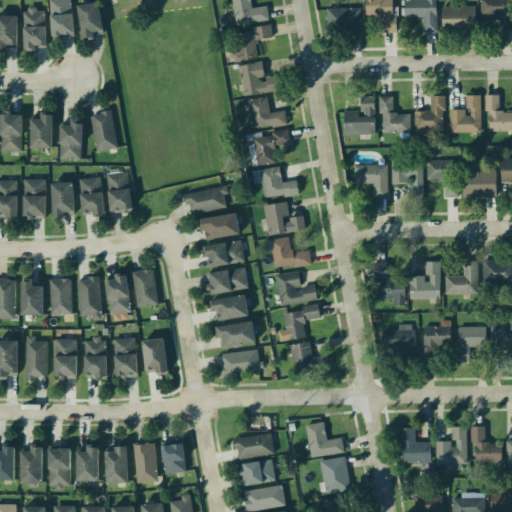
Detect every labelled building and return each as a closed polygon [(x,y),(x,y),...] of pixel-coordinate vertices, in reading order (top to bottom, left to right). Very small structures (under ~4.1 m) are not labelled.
[(70,0),(49,0),(49,39),(71,39),(70,0)] [(251,0),(234,0),(234,25),(267,25),(267,8),(251,8),(251,0)] [(394,0),(365,0),(365,17),(382,17),(382,35),(394,35),(394,0)] [(423,19),(423,35),(437,35),(437,0),(412,0),(412,1),(404,1),(403,19),(423,19)] [(511,0),(480,0),(480,20),(501,20),(501,32),(511,32),(511,0)] [(102,36),(97,3),(75,7),(80,40),(102,36)] [(442,8),(442,34),(475,34),(475,8),(442,8)] [(360,11),(327,11),(327,34),(360,34),(360,11)] [(22,12),(22,51),(44,51),(44,12),(22,12)] [(0,52),(16,52),(16,17),(0,17),(0,52)] [(272,40),(270,28),(235,32),(239,62),(256,60),(254,43),(272,40)] [(280,92),(278,78),(264,80),(262,64),(239,68),(243,98),(280,92)] [(360,109),(344,109),(344,134),(374,134),(374,96),(360,96),(360,109)] [(415,133),(444,133),(444,97),(430,97),(430,113),(415,113),(415,133)] [(481,97),(465,97),(465,111),(450,111),(450,134),(481,134),(481,97)] [(486,133),(511,132),(511,112),(499,112),(499,97),(486,97),(486,133)] [(248,102),(252,131),(286,127),(285,112),(269,114),(267,99),(248,102)] [(380,134),(410,134),(410,114),(393,114),(393,99),(380,99),(380,134)] [(117,150),(110,113),(89,117),(97,154),(117,150)] [(0,153),(21,153),(21,116),(0,116),(0,153)] [(28,150),(50,150),(50,116),(37,116),(37,120),(28,120),(28,150)] [(80,162),(80,125),(58,125),(58,162),(80,162)] [(257,168),(275,165),(273,148),(290,145),(288,133),(252,138),(257,168)] [(511,160),(500,160),(500,184),(511,184),(511,160)] [(423,199),(423,162),(391,162),(391,186),(409,186),(409,199),(423,199)] [(444,200),(457,200),(457,162),(426,163),(427,182),(444,182),(444,200)] [(354,167),(354,185),(373,185),(373,200),(387,200),(387,167),(354,167)] [(298,196),(296,182),(281,185),(279,169),(259,172),(264,201),(298,196)] [(463,173),(463,199),(495,199),(495,173),(463,173)] [(129,213),(129,175),(107,175),(107,213),(129,213)] [(78,181),(80,217),(103,215),(100,179),(78,181)] [(0,219),(16,219),(16,182),(0,182),(0,219)] [(45,182),(22,182),(22,220),(45,220),(45,182)] [(50,218),(72,218),(72,185),(50,185),(50,218)] [(189,217),(228,210),(225,188),(185,195),(189,217)] [(302,217),(289,220),(286,204),(263,208),(269,238),(305,231),(302,217)] [(198,222),(202,243),(239,236),(235,215),(198,222)] [(311,267),(309,252),(291,255),(289,240),(273,242),(276,271),(311,267)] [(244,264),(240,242),(203,248),(206,270),(244,264)] [(511,262),(483,262),(483,287),(511,287),(511,262)] [(478,263),(463,263),(463,278),(445,278),(445,296),(477,296),(478,263)] [(409,278),(409,301),(440,301),(440,264),(426,264),(426,277),(409,278)] [(209,296),(247,292),(245,270),(207,274),(209,296)] [(136,309),(157,307),(153,271),(132,274),(136,309)] [(275,277),(280,307),(317,302),(314,286),(300,288),(298,274),(275,277)] [(377,276),(377,301),(394,301),(394,304),(404,304),(404,276),(377,276)] [(130,313),(124,277),(103,281),(108,316),(130,313)] [(79,319),(100,318),(99,279),(78,280),(79,319)] [(0,321),(15,321),(15,281),(0,281),(0,321)] [(70,317),(70,281),(50,281),(50,317),(70,317)] [(42,317),(42,284),(20,284),(20,317),(42,317)] [(247,318),(244,297),(210,303),(213,324),(247,318)] [(283,313),(287,342),(306,340),(304,322),(320,321),(318,309),(283,313)] [(129,321),(127,314),(112,317),(113,324),(129,321)] [(254,345),(251,324),(215,329),(218,350),(254,345)] [(511,326),(490,326),(490,350),(507,350),(507,362),(511,362),(511,326)] [(450,328),(423,328),(423,350),(450,350),(450,328)] [(486,349),(485,328),(456,329),(456,364),(469,364),(469,349),(486,349)] [(415,332),(382,332),(382,353),(415,353),(415,332)] [(25,379),(46,379),(46,341),(25,341),(25,379)] [(76,380),(76,341),(53,341),(53,380),(76,380)] [(105,379),(105,341),(83,341),(83,379),(105,379)] [(135,341),(113,341),(113,379),(135,379),(135,341)] [(140,344),(144,376),(167,373),(163,341),(140,344)] [(16,342),(0,342),(0,379),(16,379),(16,342)] [(291,347),(294,375),(314,373),(311,345),(291,347)] [(258,375),(258,355),(220,355),(220,375),(258,375)] [(341,440),(326,442),(324,425),(306,427),(310,459),(343,455),(341,440)] [(466,466),(466,429),(451,429),(451,443),(435,443),(435,466),(466,466)] [(501,446),(484,446),(484,429),(472,429),(472,464),(501,464),(501,446)] [(431,464),(431,444),(415,444),(415,430),(401,430),(401,464),(431,464)] [(273,457),(270,436),(234,440),(237,461),(273,457)] [(133,447),(136,485),(157,483),(154,445),(133,447)] [(185,474),(182,445),(160,448),(163,476),(185,474)] [(0,483),(14,483),(14,449),(0,449),(0,483)] [(97,449),(84,449),(84,453),(75,453),(75,483),(97,483),(97,449)] [(42,450),(19,450),(19,486),(42,486),(42,450)] [(70,450),(48,450),(48,487),(70,487),(70,450)] [(103,486),(126,486),(126,450),(103,450),(103,486)] [(326,497),(350,492),(344,459),(320,463),(326,497)] [(274,484),(272,463),(241,466),(243,487),(274,484)] [(244,511),(258,511),(284,508),(281,488),(242,493),(244,511)] [(511,511),(511,495),(491,495),(491,511),(511,511)] [(443,511),(443,496),(413,496),(413,511),(443,511)] [(171,511),(192,511),(192,500),(171,500),(171,511)] [(338,511),(337,500),(317,503),(318,511),(338,511)] [(484,511),(484,500),(452,500),(452,511),(484,511)]
